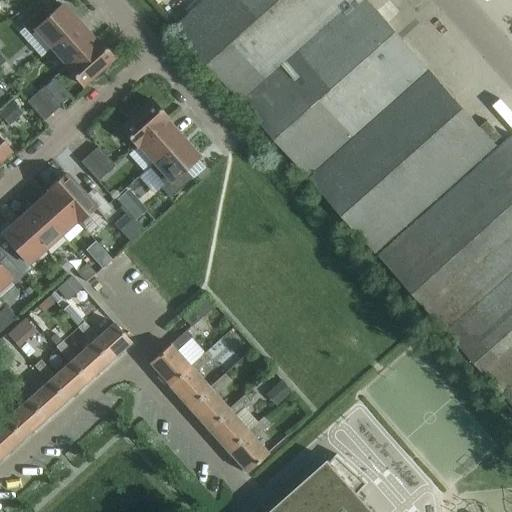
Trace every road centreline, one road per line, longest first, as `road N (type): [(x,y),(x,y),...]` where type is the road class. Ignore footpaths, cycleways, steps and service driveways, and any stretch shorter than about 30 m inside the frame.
road 1 (residential): [(0,474),(109,376),(126,370),(142,376),(239,486),(239,511)]
road 2 (residential): [(0,191),(157,51)]
road 3 (residential): [(239,143),(157,51)]
